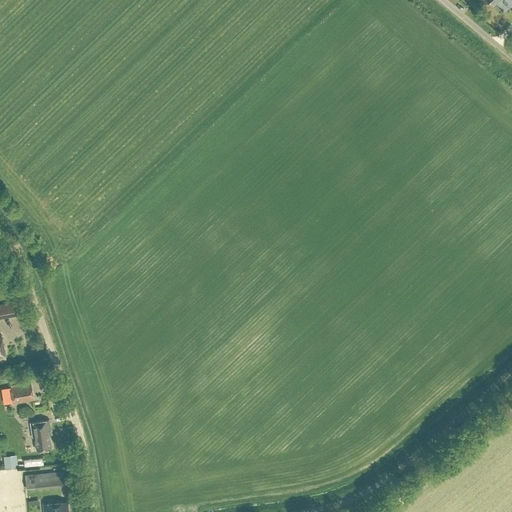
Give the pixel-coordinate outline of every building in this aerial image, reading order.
[(0,303),(0,306),(1,307),(3,317),(21,313),(19,301),(19,299),(0,303)] [(13,402),(34,399),(31,380),(10,384),(13,402)] [(50,447),(48,434),(51,434),(48,419),(29,422),(32,437),(34,436),(36,449),(50,447)] [(5,467),(17,466),(16,454),(4,455),(5,467)] [(25,474),(26,489),(65,485),(64,470),(25,474)] [(67,500),(42,503),(43,511),(66,511),(66,510),(68,509),(67,500)]
